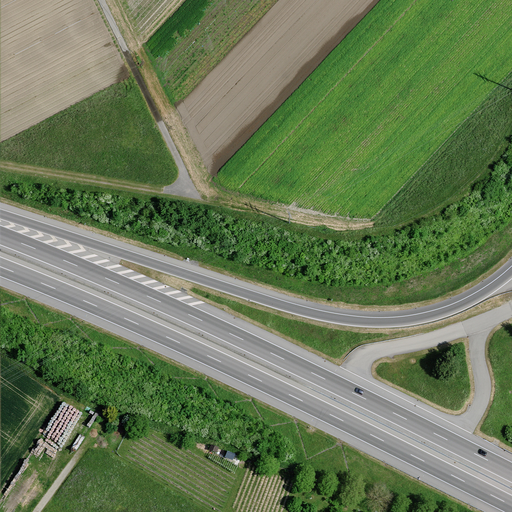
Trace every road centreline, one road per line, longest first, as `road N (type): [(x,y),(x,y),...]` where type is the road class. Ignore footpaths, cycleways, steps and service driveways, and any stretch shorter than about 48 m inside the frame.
road 1 (motorway): [(0,266),(258,379),(511,505)]
road 2 (motorway): [(511,472),(189,314),(0,234)]
road 3 (motorway): [(511,272),(432,315),(350,320),(0,216)]
road 4 (track): [(184,193),(181,165),(101,0)]
